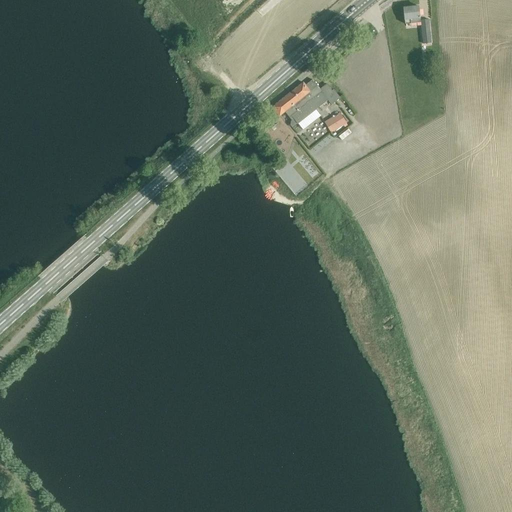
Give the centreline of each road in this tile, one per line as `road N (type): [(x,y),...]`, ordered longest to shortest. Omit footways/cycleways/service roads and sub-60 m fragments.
road 1 (primary): [(369,0),(93,243)]
road 2 (primary): [(0,324),(93,243)]
